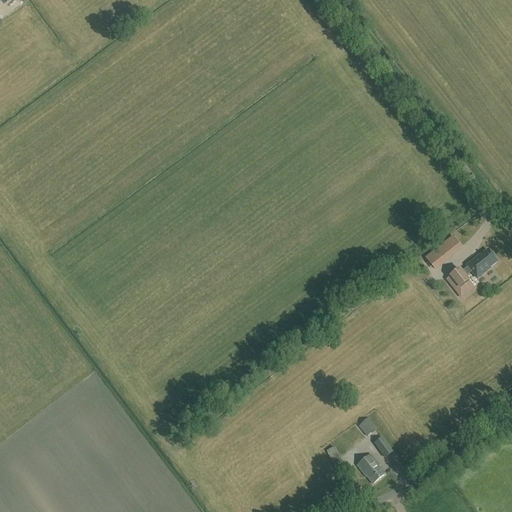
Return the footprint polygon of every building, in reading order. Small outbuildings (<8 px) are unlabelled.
[(461,247),(453,237),(445,244),(453,254),(461,247)] [(497,262),(488,251),(477,260),(476,259),(467,266),(468,268),(462,272),(460,269),(447,279),(457,292),(470,282),(465,277),(472,272),(477,279),(490,269),(490,268),(497,262)] [(367,437),(377,429),(368,419),(358,427),(367,437)] [(382,439),(374,445),(385,460),(393,454),(382,439)] [(342,463),(335,448),(334,449),(327,452),(335,469),(338,474),(349,468),(345,461),(342,463)] [(373,485),(385,474),(379,467),(380,466),(371,455),(357,466),(366,478),(367,477),(373,485)]
